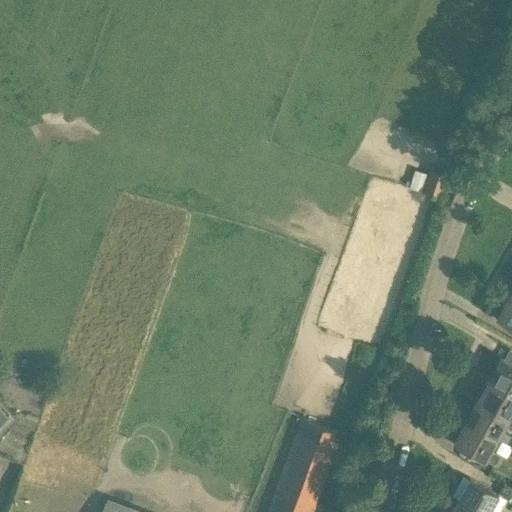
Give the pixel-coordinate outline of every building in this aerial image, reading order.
[(439,197),(446,174),(430,168),(423,192),(439,197)] [(511,297),(506,295),(494,316),(511,326),(511,297)] [(511,392),(511,363),(500,356),(487,378),(511,392)] [(507,417),(511,408),(511,392),(487,378),(475,399),(507,417)] [(495,438),(500,429),(507,417),(475,399),(463,420),(495,438)] [(311,511),(341,433),(301,419),(266,511),(311,511)] [(494,464),(499,454),(489,449),(495,438),(463,420),(451,441),(483,460),(484,458),(494,464)] [(477,511),(486,511),(497,494),(468,477),(455,499),(477,511)] [(148,511),(108,497),(102,511),(148,511)] [(477,511),(455,499),(448,511),(477,511)]
